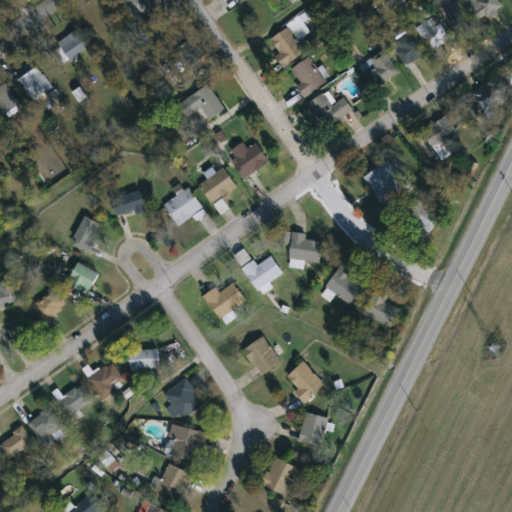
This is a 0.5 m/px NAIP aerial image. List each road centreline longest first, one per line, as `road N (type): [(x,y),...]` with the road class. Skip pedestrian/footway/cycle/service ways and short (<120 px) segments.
road 1 (residential): [(511,33),(0,395)]
road 2 (residential): [(191,0),(354,226),(448,290)]
road 3 (residential): [(212,511),(239,453),(238,403),(159,281)]
road 4 (primary): [(336,511),(448,290)]
road 5 (primary): [(511,159),(448,290)]
